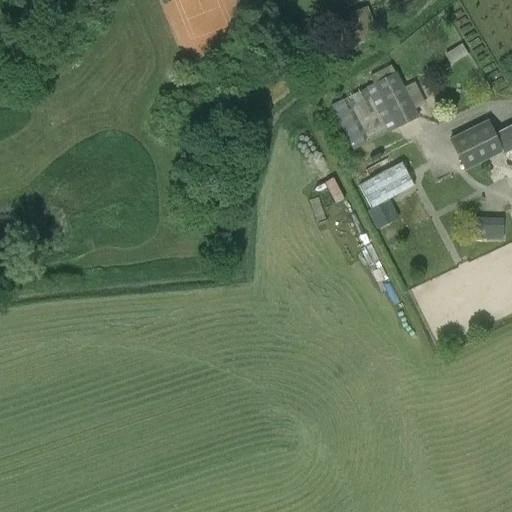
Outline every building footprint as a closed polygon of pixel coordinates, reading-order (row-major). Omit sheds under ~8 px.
[(450,62),(467,54),(463,45),(446,54),(450,62)] [(394,130),(418,119),(414,111),(425,105),(415,84),(404,89),(396,73),(372,84),(394,130)] [(502,155),(511,150),(511,124),(494,133),(487,120),(448,139),(463,172),(501,153),(502,155)] [(412,186),(401,164),(359,185),(371,208),(412,186)] [(376,229),(387,223),(378,206),(367,212),(376,229)] [(505,224),(475,223),(475,238),(504,239),(505,224)]
